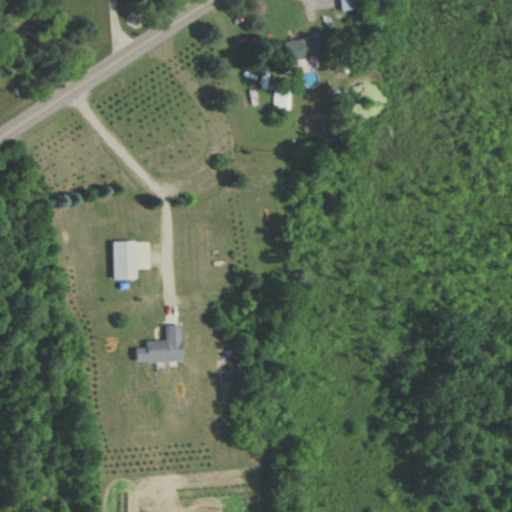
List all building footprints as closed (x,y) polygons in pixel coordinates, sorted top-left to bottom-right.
[(353,9),(352,0),(337,0),(338,10),(353,9)] [(281,43),(287,62),(320,52),(314,33),(281,43)] [(286,111),(287,94),(273,93),(272,110),(286,111)] [(133,241),(110,241),(111,279),(133,278),(133,241)] [(178,361),(177,325),(162,325),(162,340),(141,341),(141,348),(131,348),(132,363),(178,361)]
